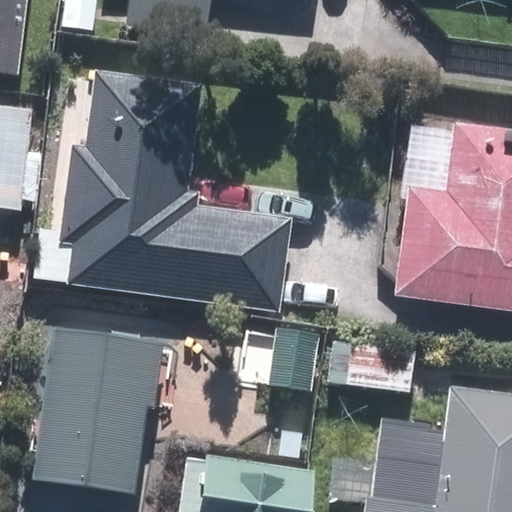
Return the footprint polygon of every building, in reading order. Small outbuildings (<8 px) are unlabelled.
[(120,0),(116,27),(192,38),(196,0),(120,0)] [(62,251),(57,291),(270,317),(281,228),(176,215),(191,92),(72,77),(50,249),(62,251)] [(23,118),(0,116),(0,215),(13,217),(23,118)] [(511,146),(435,137),(434,143),(394,138),(385,209),(390,210),(378,307),(511,323),(511,146)] [(142,349),(37,337),(20,490),(125,502),(142,349)] [(307,343),(265,337),(258,393),(300,398),(307,343)] [(511,511),(511,410),(429,400),(424,439),(357,430),(345,511),(511,511)] [(293,511),(297,481),(190,468),(184,511),(293,511)]
